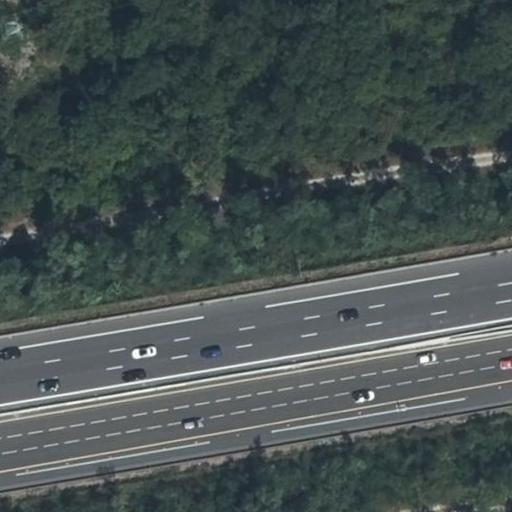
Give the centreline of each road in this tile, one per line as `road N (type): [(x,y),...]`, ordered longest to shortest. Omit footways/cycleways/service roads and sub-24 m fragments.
road 1 (track): [(511,152),(0,238)]
road 2 (motorway): [(511,291),(0,376)]
road 3 (motorway): [(0,447),(511,363)]
